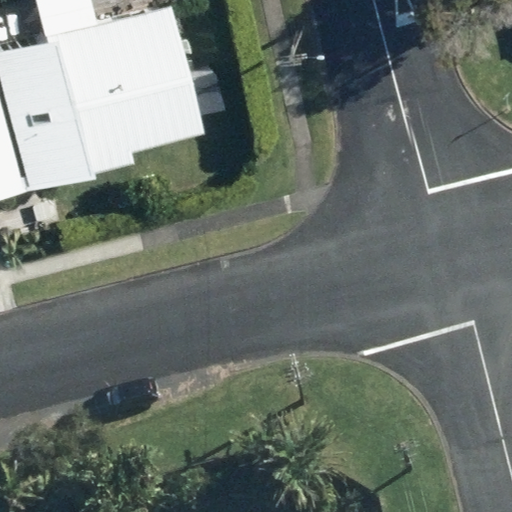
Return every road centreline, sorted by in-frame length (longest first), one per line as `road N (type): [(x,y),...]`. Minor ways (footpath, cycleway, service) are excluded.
road 1 (residential): [(459,257),(0,375)]
road 2 (residential): [(459,257),(395,0)]
road 3 (residential): [(511,477),(459,257)]
